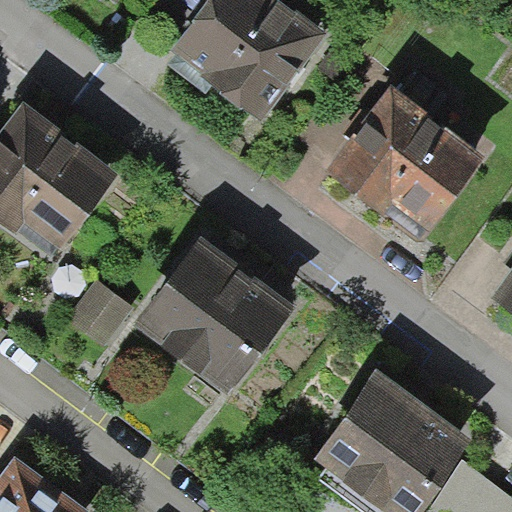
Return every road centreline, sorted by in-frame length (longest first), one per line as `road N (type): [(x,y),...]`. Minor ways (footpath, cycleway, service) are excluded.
road 1 (residential): [(0,17),(511,398)]
road 2 (residential): [(0,361),(203,511)]
